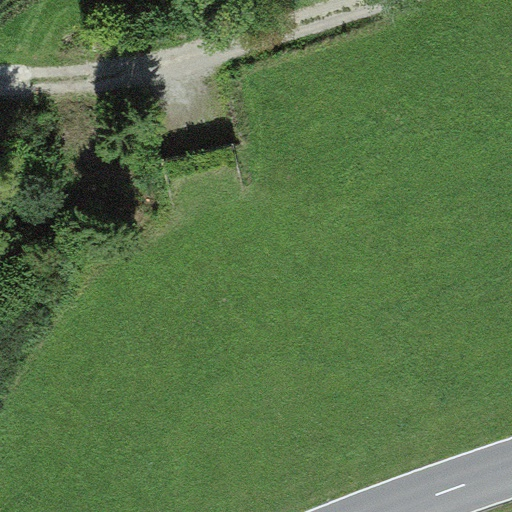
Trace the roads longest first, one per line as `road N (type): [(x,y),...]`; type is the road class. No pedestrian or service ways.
road 1 (track): [(0,75),(100,82),(378,0)]
road 2 (primary): [(399,511),(511,471)]
